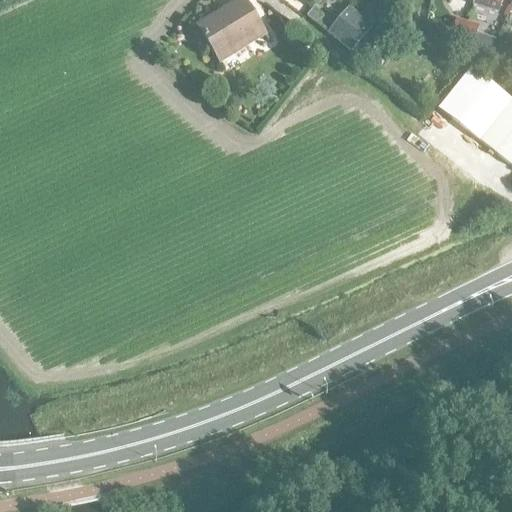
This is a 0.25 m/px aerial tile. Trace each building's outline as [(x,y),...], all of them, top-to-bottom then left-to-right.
[(239,0),(196,27),(220,65),(266,37),(243,0),(239,0)] [(474,0),(473,4),(472,7),(498,14),(500,7),(501,7),(502,0),(474,0)] [(373,27),(349,8),(328,35),(351,54),(350,54),(363,65),(377,48),(364,38),(373,27)] [(316,26),(323,18),(313,10),(306,18),(316,26)] [(464,34),(467,23),(456,19),(453,31),(464,34)] [(467,23),(464,34),(476,37),(479,26),(467,23)] [(511,101),(470,69),(438,110),(511,169),(511,168),(511,101)]
